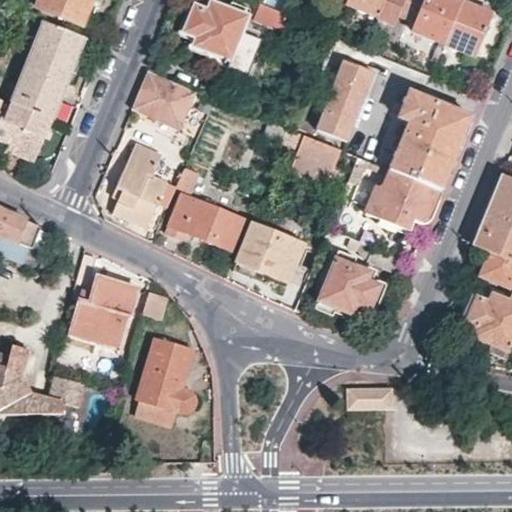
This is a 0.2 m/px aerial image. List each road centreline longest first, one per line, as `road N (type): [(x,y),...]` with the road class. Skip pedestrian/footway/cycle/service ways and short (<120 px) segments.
road 1 (residential): [(401,364),(511,85)]
road 2 (tertiary): [(242,500),(511,498)]
road 3 (tertiary): [(242,500),(0,504)]
road 4 (residential): [(151,0),(69,220)]
road 5 (residential): [(227,353),(242,500)]
road 6 (residential): [(318,348),(194,283)]
road 7 (residential): [(69,220),(194,283)]
